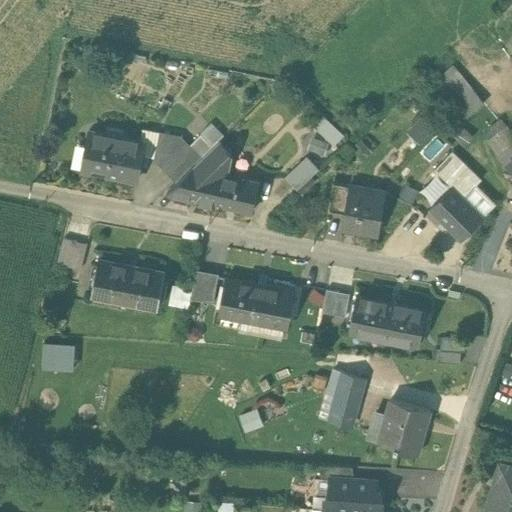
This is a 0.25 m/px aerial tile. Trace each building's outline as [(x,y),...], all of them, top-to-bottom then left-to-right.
[(454,65),(431,86),(440,97),(464,77),(454,65)] [(464,77),(440,97),(460,122),(484,102),(464,77)] [(336,142),(346,131),(325,112),(315,123),(336,142)] [(408,129),(421,141),(435,126),(423,114),(408,129)] [(500,119),(490,128),(488,141),(507,126),(500,119)] [(458,120),(449,129),(464,143),(472,135),(458,120)] [(507,126),(488,141),(497,153),(511,141),(511,131),(508,126),(507,126)] [(144,141),(90,131),(83,169),(137,180),(144,141)] [(180,137),(160,133),(155,157),(159,158),(179,179),(201,158),(180,137)] [(309,147),(327,152),(330,140),(313,134),(309,147)] [(201,158),(167,191),(175,198),(189,202),(189,200),(214,205),(215,203),(214,203),(221,171),(227,173),(231,153),(219,141),(201,158)] [(511,141),(497,153),(496,154),(511,174),(511,141)] [(348,142),(337,152),(341,158),(353,147),(348,142)] [(307,156),(286,176),(298,188),(319,168),(307,156)] [(227,173),(221,171),(214,203),(215,203),(252,212),(259,180),(227,173)] [(351,184),(334,181),(328,210),(345,213),(351,184)] [(386,190),(351,184),(345,213),(343,227),(378,234),(386,190)] [(484,216),(452,185),(430,207),(461,239),(484,216)] [(88,243),(64,237),(58,262),(82,268),(88,243)] [(165,272),(99,259),(92,294),(158,307),(165,272)] [(219,275),(196,271),(191,298),(214,302),(219,275)] [(294,290),(227,277),(220,314),(287,327),(294,290)] [(350,293),(327,289),(323,311),(346,316),(350,293)] [(425,308),(359,295),(352,330),(418,343),(425,308)] [(466,339),(442,337),(441,349),(462,350),(465,351),(466,339)] [(44,365),(77,365),(77,340),(45,339),(44,365)] [(441,349),(438,349),(437,361),(461,362),(462,350),(441,349)] [(335,368),(321,416),(331,418),(336,398),(344,370),(335,368)] [(365,377),(344,370),(336,398),(357,404),(365,377)] [(277,395),(242,409),(249,427),(284,413),(277,395)] [(430,408),(392,397),(387,414),(391,415),(384,439),(380,437),(380,439),(396,443),(395,446),(417,452),(423,434),(421,433),(428,408),(430,409),(430,408)] [(357,404),(336,398),(331,417),(352,423),(357,404)] [(511,511),(511,465),(501,462),(487,511),(511,511)] [(354,465),(322,463),(321,475),(332,476),(332,475),(353,476),(354,465)] [(353,476),(332,475),(332,476),(331,491),(326,495),(326,507),(382,510),(384,495),(376,486),(377,478),(353,476)]
